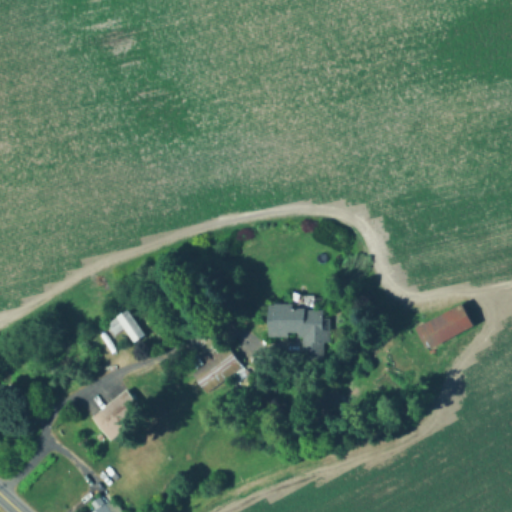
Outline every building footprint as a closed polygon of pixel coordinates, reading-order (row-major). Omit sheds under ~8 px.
[(262,297),(287,298),(287,288),(312,289),(311,301),(328,301),(327,359),(297,358),(298,334),(261,333),(262,297)] [(454,293),(469,318),(424,344),(410,319),(454,293)] [(121,300),(140,329),(128,337),(118,323),(105,331),(96,317),(121,300)] [(221,342),(237,362),(201,390),(186,370),(221,342)] [(90,419),(108,442),(141,415),(123,392),(90,419)] [(108,490),(121,511),(81,511),(79,508),(108,490)]
